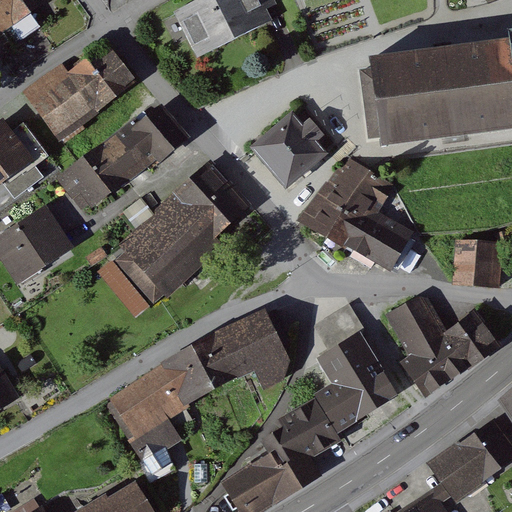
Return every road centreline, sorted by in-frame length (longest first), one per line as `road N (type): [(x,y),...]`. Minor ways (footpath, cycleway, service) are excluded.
road 1 (residential): [(311,282),(193,333),(0,449)]
road 2 (residential): [(311,282),(277,213),(110,30)]
road 3 (primary): [(302,511),(511,360)]
road 4 (residential): [(511,304),(311,282)]
road 5 (residential): [(0,101),(110,30)]
